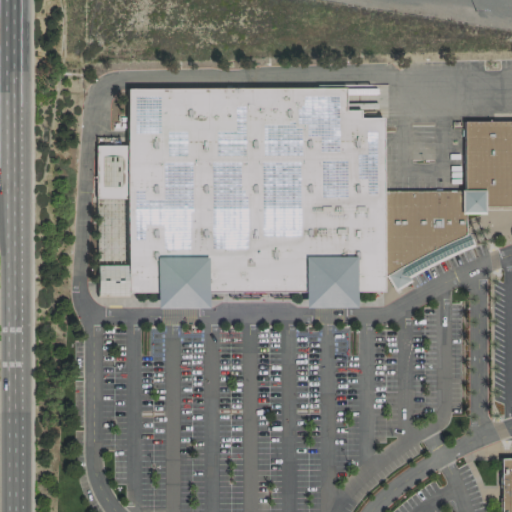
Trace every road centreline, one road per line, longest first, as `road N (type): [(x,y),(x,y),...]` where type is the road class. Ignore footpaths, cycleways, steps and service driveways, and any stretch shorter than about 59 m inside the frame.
road 1 (primary): [(13,511),(10,189)]
road 2 (primary): [(10,189),(10,0)]
